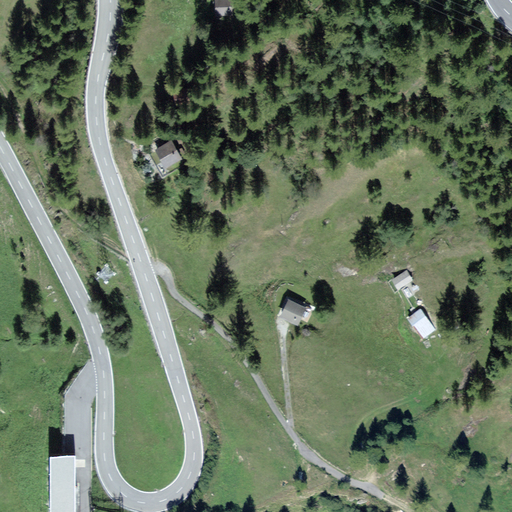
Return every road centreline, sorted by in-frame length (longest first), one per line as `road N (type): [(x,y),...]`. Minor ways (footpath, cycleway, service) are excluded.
road 1 (secondary): [(110,0),(96,126),(191,428),(193,460),(181,486),(149,503),(124,495),(111,480),(92,328),(0,148)]
road 2 (track): [(407,511),(291,435),(238,349),(178,298),(159,267),(140,261)]
road 3 (track): [(355,480),(361,467),(350,436),(354,412),(411,380),(425,350)]
